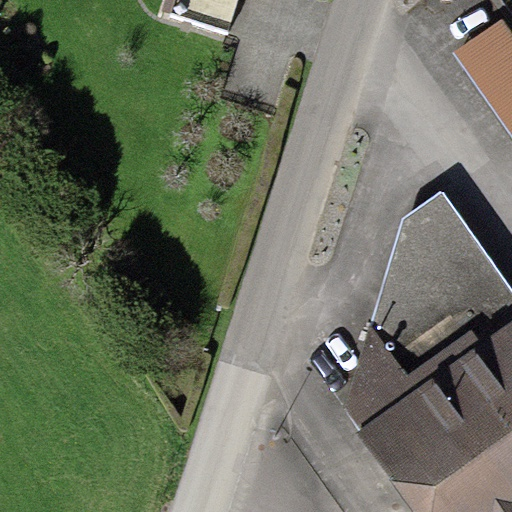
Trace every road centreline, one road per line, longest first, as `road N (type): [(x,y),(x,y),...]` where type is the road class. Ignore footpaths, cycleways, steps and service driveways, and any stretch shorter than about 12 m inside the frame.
road 1 (residential): [(365,0),(193,511)]
road 2 (unknown): [(251,338),(367,511)]
